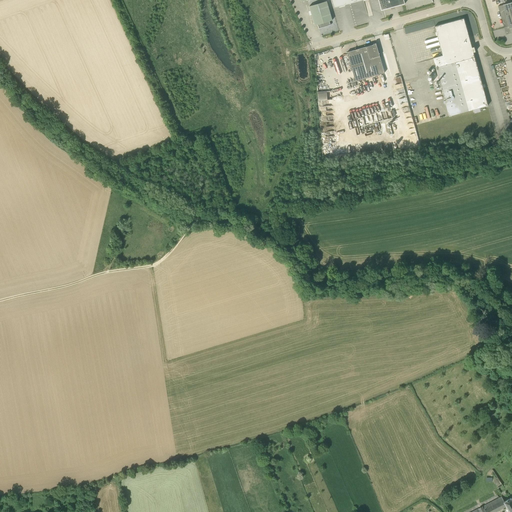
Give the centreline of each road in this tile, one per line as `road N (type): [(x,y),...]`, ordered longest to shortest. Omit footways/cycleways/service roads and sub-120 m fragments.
road 1 (track): [(208,217),(139,190),(84,156),(0,76)]
road 2 (track): [(511,308),(484,281),(328,278),(283,241)]
road 3 (track): [(0,300),(154,265),(208,217)]
road 4 (unclassified): [(314,45),(474,0)]
